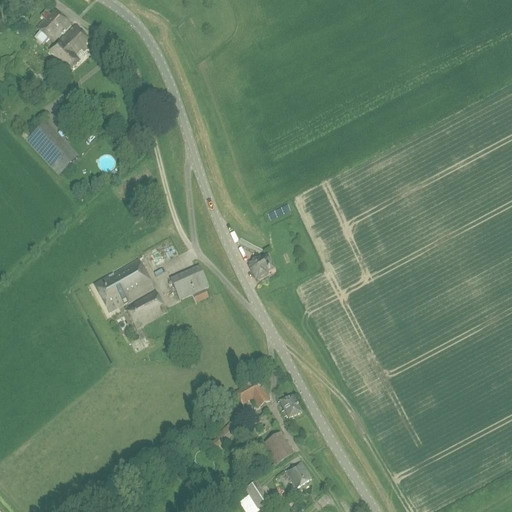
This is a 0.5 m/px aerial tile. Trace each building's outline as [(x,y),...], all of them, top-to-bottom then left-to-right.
[(53,44),(71,25),(55,9),(50,14),(47,11),(42,16),(45,20),(37,28),(53,44)] [(60,40),(49,52),(69,72),(80,61),(85,56),(82,52),(92,43),(74,26),(60,40)] [(59,177),(79,158),(47,124),(26,142),(59,177)] [(167,243),(149,252),(153,260),(171,250),(167,243)] [(259,260),(250,264),(253,270),(251,271),(254,276),(255,275),(258,281),(267,276),(265,274),(273,271),(267,259),(260,262),(259,260)] [(155,293),(129,307),(127,304),(153,289),(138,262),(94,286),(109,313),(122,307),(135,330),(166,313),(155,293)] [(208,288),(200,268),(171,281),(179,301),(192,295),(195,304),(208,298),(205,290),(208,288)] [(258,381),(236,394),(243,406),(253,400),(259,410),(271,403),(258,381)] [(290,421),(303,414),(294,397),(287,401),(284,395),(277,399),(284,411),(287,417),(290,421)] [(251,409),(243,416),(248,423),(256,415),(251,409)] [(236,433),(244,426),(237,418),(229,425),(228,424),(223,429),(213,438),(215,441),(209,446),(216,455),(222,451),(219,447),(236,433)] [(273,465),(291,454),(277,433),(260,444),(273,465)] [(297,490),(310,482),(300,465),(286,473),(297,490)] [(257,483),(245,491),(258,511),(259,511),(269,511),(273,510),(270,505),(270,504),(257,483)]
